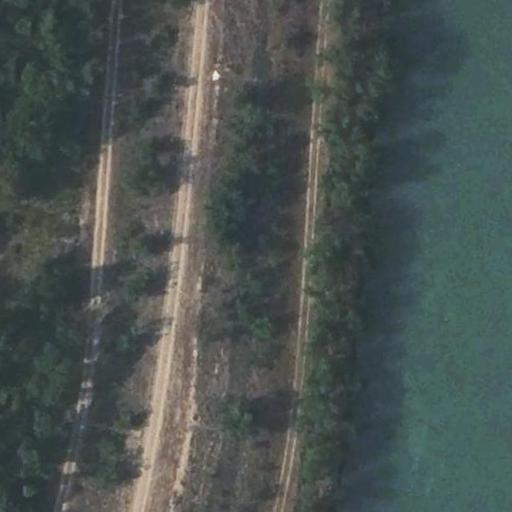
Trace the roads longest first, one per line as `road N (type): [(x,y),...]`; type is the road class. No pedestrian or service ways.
road 1 (track): [(206,0),(177,318),(139,511)]
road 2 (track): [(66,511),(78,467),(116,0)]
